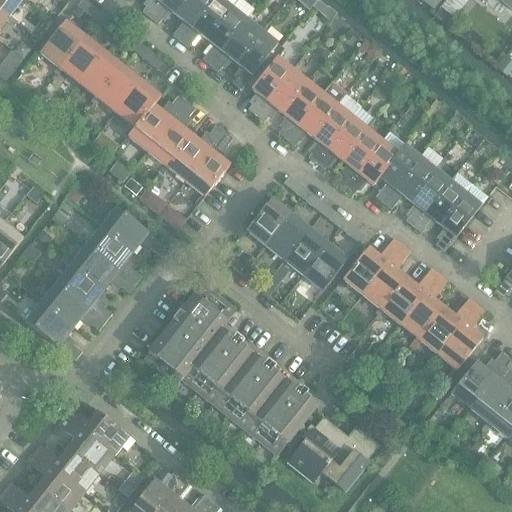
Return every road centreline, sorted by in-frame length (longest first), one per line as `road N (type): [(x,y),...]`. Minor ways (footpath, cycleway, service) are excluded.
road 1 (residential): [(511,336),(500,311),(389,220),(360,215),(279,152)]
road 2 (residential): [(279,152),(100,0)]
road 3 (residential): [(237,511),(78,377)]
road 4 (residential): [(78,377),(166,270),(196,261)]
road 5 (residential): [(320,355),(196,261)]
road 6 (residential): [(196,261),(279,152)]
